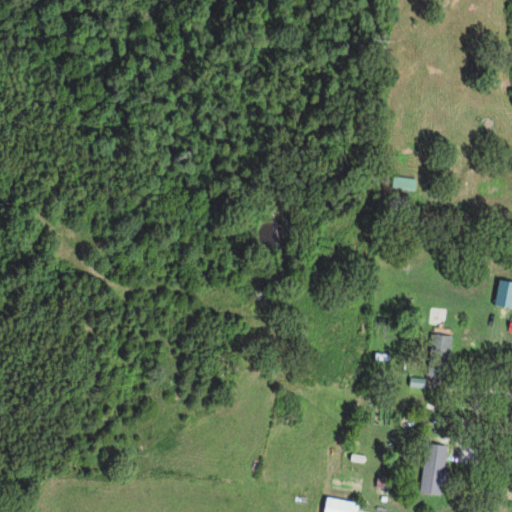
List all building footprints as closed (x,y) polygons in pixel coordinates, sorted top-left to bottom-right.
[(414,191),(415,180),(391,178),(391,190),(414,191)] [(511,305),(511,284),(497,281),(492,306),(511,310),(511,305)] [(450,336),(430,335),(429,356),(449,357),(450,336)] [(417,494),(439,497),(446,447),(424,444),(417,494)] [(321,511),(356,511),(358,505),(324,498),(321,511)]
